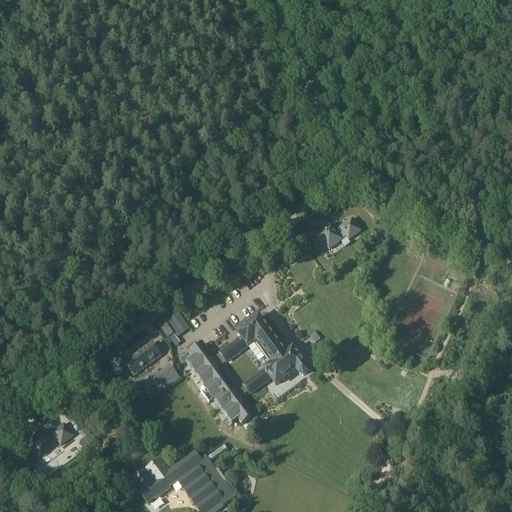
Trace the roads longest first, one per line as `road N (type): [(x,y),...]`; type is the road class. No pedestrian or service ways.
road 1 (residential): [(0,423),(352,167)]
road 2 (unknown): [(0,337),(274,116),(315,93)]
road 3 (track): [(511,259),(352,167),(315,93)]
road 4 (track): [(509,511),(446,423),(511,281)]
